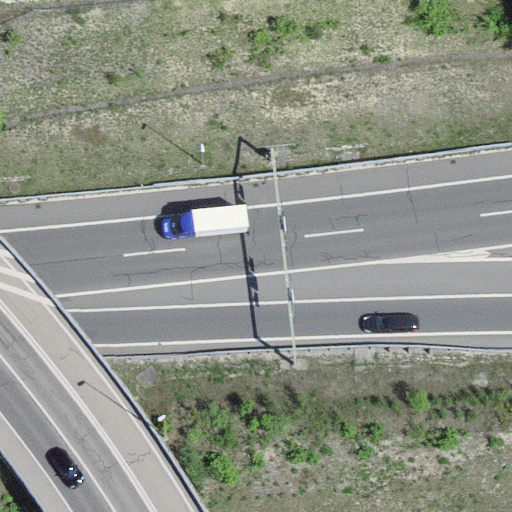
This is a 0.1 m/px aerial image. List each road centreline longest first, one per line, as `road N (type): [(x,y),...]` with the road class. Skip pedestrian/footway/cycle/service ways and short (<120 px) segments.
road 1 (motorway): [(511,208),(0,261)]
road 2 (motorway): [(511,295),(0,313)]
road 3 (secondary): [(0,355),(115,511)]
